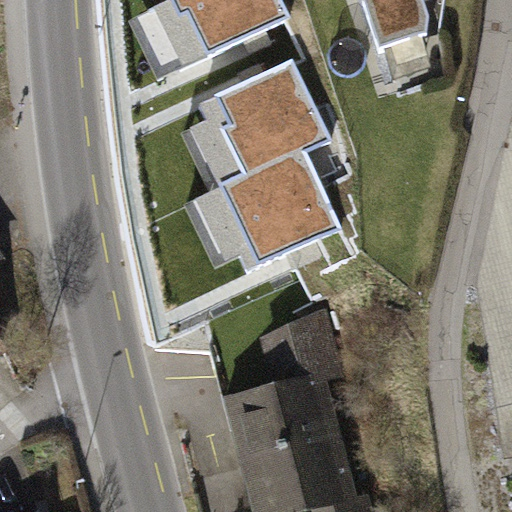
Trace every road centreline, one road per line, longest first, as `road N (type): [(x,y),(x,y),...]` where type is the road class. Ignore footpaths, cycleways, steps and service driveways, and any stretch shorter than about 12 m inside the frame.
road 1 (residential): [(505,0),(500,81),(460,278),(451,411),(471,511)]
road 2 (primary): [(113,379),(75,192),(55,0)]
road 3 (primary): [(153,511),(113,379)]
road 4 (residential): [(0,436),(56,388),(113,379)]
